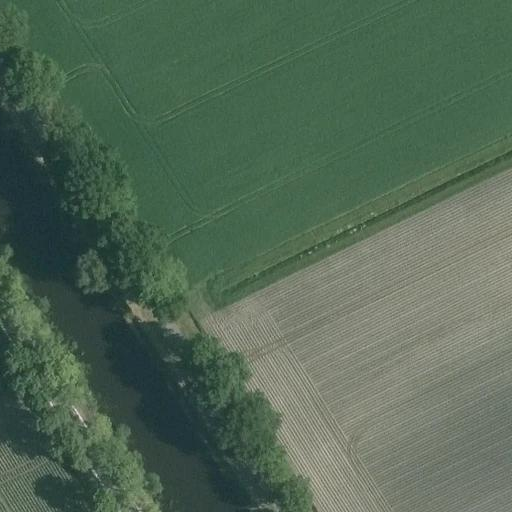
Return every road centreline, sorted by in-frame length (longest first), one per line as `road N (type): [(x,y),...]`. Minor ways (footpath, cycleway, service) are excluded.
road 1 (unclassified): [(287,511),(0,61)]
road 2 (unclassified): [(129,511),(0,307)]
